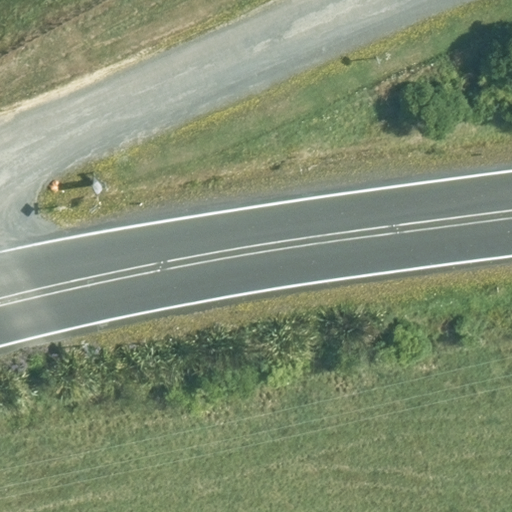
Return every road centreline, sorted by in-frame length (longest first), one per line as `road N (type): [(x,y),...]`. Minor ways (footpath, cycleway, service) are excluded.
road 1 (tertiary): [(0,302),(327,235),(511,214)]
road 2 (unclassified): [(0,160),(291,0)]
